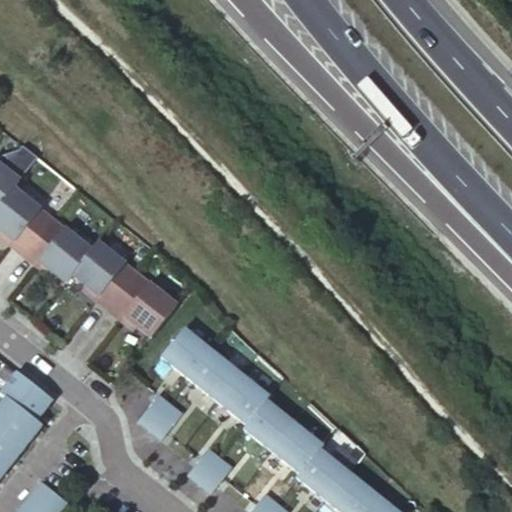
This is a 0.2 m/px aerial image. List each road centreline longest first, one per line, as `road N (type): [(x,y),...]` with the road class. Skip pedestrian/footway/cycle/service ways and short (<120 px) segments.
road 1 (trunk): [(248,0),(414,167),(511,252)]
road 2 (trunk): [(302,0),(511,233)]
road 3 (trunk): [(511,119),(407,0)]
road 4 (residential): [(83,402),(98,413),(111,465),(169,511)]
road 5 (unclassified): [(1,511),(83,402)]
